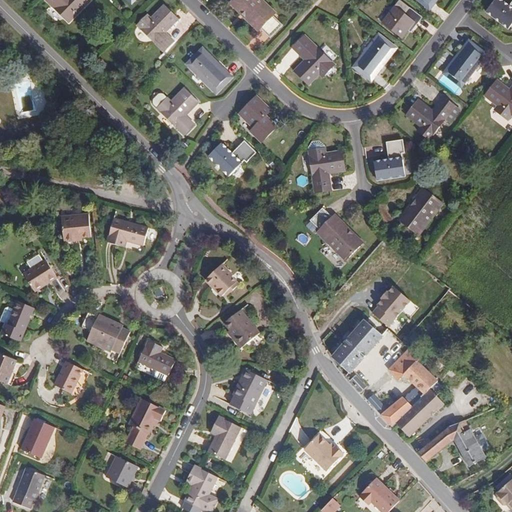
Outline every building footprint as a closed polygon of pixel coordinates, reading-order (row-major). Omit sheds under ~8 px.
[(48,0),(69,21),(90,0),(48,0)] [(243,9),(261,28),(262,27),(271,36),(284,23),(275,14),(277,12),(264,0),(232,0),(231,2),(240,11),(243,9)] [(383,21),(403,36),(409,28),(411,29),(423,15),(403,0),(395,0),(393,3),(395,5),(383,21)] [(503,0),(494,0),(487,10),(508,28),(511,22),(511,1),(510,5),(503,0)] [(162,4),(149,17),(146,13),(135,24),(162,50),(172,39),(164,31),(177,18),(162,4)] [(259,30),(261,28),(243,9),(240,11),(259,30)] [(305,33),(295,43),(307,56),(294,69),(308,83),(321,70),(325,74),(335,64),(305,33)] [(357,64),(373,77),(397,47),(381,34),(357,64)] [(484,53),(469,42),(446,73),(461,84),(484,53)] [(202,49),(189,63),(216,90),(230,76),(202,49)] [(496,110),(507,118),(511,111),(511,89),(511,90),(497,79),(485,94),(499,106),(496,110)] [(166,97),(156,107),(183,134),(193,123),(185,115),(198,102),(182,87),(169,100),(166,97)] [(152,103),(156,107),(166,97),(163,93),(161,93),(160,93),(158,93),(157,94),(156,95),(154,96),(153,97),(152,99),(152,101),(152,102),(152,103)] [(263,117),(271,109),(255,94),(238,112),(253,127),(250,130),(261,140),(273,128),(263,117)] [(420,125),(417,130),(429,138),(455,105),(443,96),(433,109),(418,98),(406,114),(420,125)] [(403,138),(386,140),(388,157),(374,160),(377,178),(404,174),(401,151),(405,150),(403,138)] [(207,156),(227,175),(243,159),(245,161),(255,151),(244,140),(231,153),(220,143),(207,156)] [(322,147),(309,149),(315,191),(329,189),(327,172),(345,169),(342,149),(323,151),(322,147)] [(417,200),(401,220),(403,221),(395,231),(409,242),(417,232),(420,233),(444,202),(424,186),(414,198),(417,200)] [(399,218),(401,220),(417,200),(414,198),(399,218)] [(352,234),(332,216),(323,207),(311,220),(320,229),(318,231),(346,259),(364,241),(354,231),(352,234)] [(335,213),(332,216),(352,234),(354,231),(335,213)] [(74,238),(80,237),(90,236),(87,214),(60,217),(63,242),(75,241),(74,238)] [(148,229),(114,220),(107,241),(124,246),(126,242),(143,247),(148,229)] [(56,277),(46,262),(25,274),(35,290),(56,277)] [(234,278),(224,266),(209,278),(222,296),(227,291),(230,294),(238,287),(233,279),(234,278)] [(390,327),(412,301),(394,285),(371,311),(390,327)] [(35,309),(19,302),(9,323),(5,322),(1,332),(20,340),(35,309)] [(257,334),(239,310),(224,323),(229,330),(226,331),(240,348),(257,334)] [(129,331),(121,328),(116,325),(117,322),(100,314),(98,316),(89,312),(82,325),(91,330),(86,339),(110,351),(111,349),(119,353),(129,331)] [(355,376),(391,334),(375,319),(338,361),(355,376)] [(162,347),(148,340),(137,361),(167,375),(174,360),(159,353),(162,347)] [(15,360),(0,353),(0,380),(5,383),(15,360)] [(441,386),(422,367),(425,364),(413,354),(392,375),(413,396),(417,391),(427,401),(433,395),(441,386)] [(80,369),(64,361),(52,383),(69,392),(80,369)] [(265,380),(243,370),(232,394),(252,404),(265,380)] [(371,392),(360,380),(354,387),(364,399),(371,392)] [(413,444),(447,409),(433,395),(427,401),(417,410),(398,429),(413,444)] [(398,429),(417,410),(405,398),(391,412),(378,399),(371,406),(395,432),(398,429)] [(146,433),(150,423),(153,417),(156,419),(160,420),(165,410),(142,399),(130,424),(134,426),(127,442),(137,447),(144,432),(146,433)] [(240,427),(219,416),(212,431),(217,433),(209,451),(225,458),(240,427)] [(53,427),(33,419),(20,449),(39,457),(53,427)] [(457,433),(452,426),(442,433),(447,439),(457,433)] [(486,453),(477,440),(469,427),(457,433),(447,439),(421,458),(432,468),(458,447),(474,468),(488,457),(486,453)] [(346,453),(337,445),(335,448),(319,434),(306,449),(329,471),(346,453)] [(492,449),(484,435),(477,440),(486,453),(492,449)] [(132,481),(136,474),(139,467),(118,457),(109,478),(129,488),(132,481)] [(200,509),(200,507),(209,490),(216,477),(194,466),(186,481),(193,485),(185,501),(200,509)] [(43,475),(24,468),(12,501),(27,506),(29,501),(32,502),(43,475)] [(383,511),(388,511),(401,499),(379,477),(360,496),(369,504),(372,500),(383,511)] [(511,480),(498,493),(506,502),(508,501),(511,504),(511,480)] [(301,511),(276,489),(257,510),(259,511),(301,511)] [(209,490),(200,507),(207,510),(213,508),(217,499),(216,493),(209,490)] [(506,502),(498,493),(498,497),(503,503),(506,502)] [(326,511),(335,511),(342,506),(335,498),(324,509),(326,511)]
